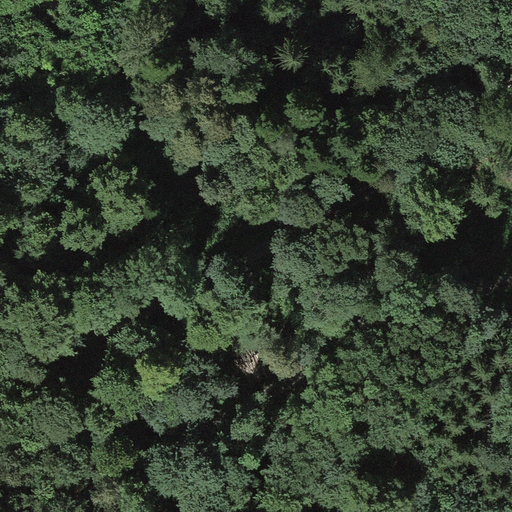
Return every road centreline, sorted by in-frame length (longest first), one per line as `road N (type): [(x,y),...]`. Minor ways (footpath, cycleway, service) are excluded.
road 1 (track): [(511,86),(402,173),(203,283),(0,372)]
road 2 (track): [(511,280),(348,337),(241,422),(196,442),(135,424),(103,370),(54,348)]
